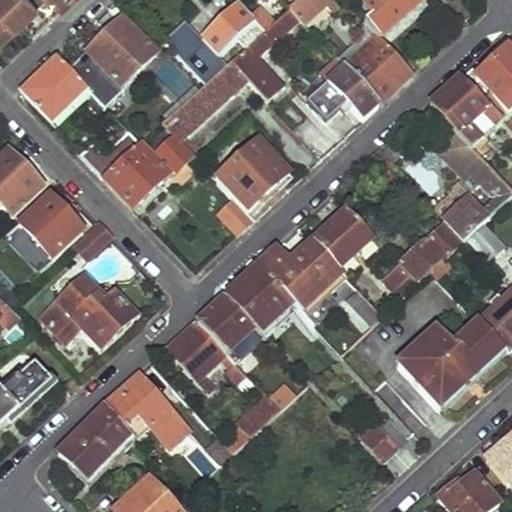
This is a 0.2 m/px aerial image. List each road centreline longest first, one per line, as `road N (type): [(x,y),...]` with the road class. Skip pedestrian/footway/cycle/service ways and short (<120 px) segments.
road 1 (residential): [(511,6),(195,303)]
road 2 (residential): [(195,303),(0,99)]
road 3 (residential): [(195,303),(23,463),(9,506)]
road 4 (residential): [(511,396),(387,511)]
road 5 (residential): [(0,90),(92,0)]
